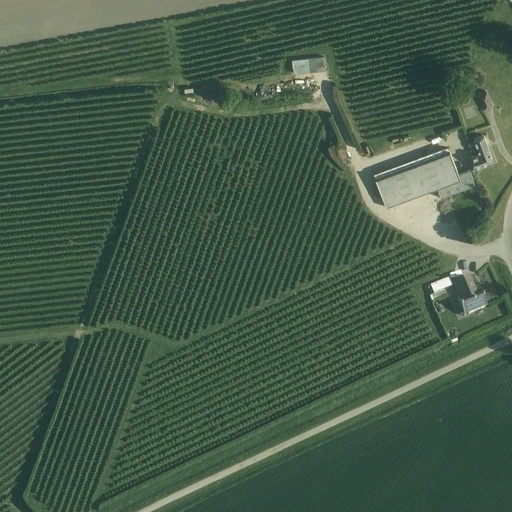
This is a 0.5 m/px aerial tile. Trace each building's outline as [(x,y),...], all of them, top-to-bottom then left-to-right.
[(293,73),(325,70),(324,56),(292,59),(293,73)] [(486,91),(475,96),(481,111),(493,105),(486,91)] [(472,168),(492,160),(483,135),(474,139),(471,141),(468,142),(471,150),(477,147),(479,153),(470,156),(474,167),(472,168)] [(344,145),(338,147),(343,159),(349,156),(344,145)] [(472,168),(471,168),(471,169),(458,174),(448,148),(374,175),(386,207),(437,188),(441,198),(447,196),(478,185),(472,168)] [(464,316),(487,307),(480,291),(476,293),(470,277),(454,284),(460,299),(457,300),(464,316)] [(449,279),(442,282),(445,290),(452,287),(449,279)]
